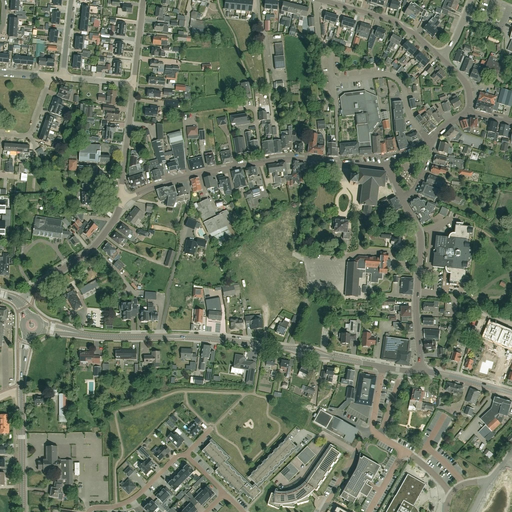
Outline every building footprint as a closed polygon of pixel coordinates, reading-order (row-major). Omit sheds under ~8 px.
[(388,0),(388,3),(391,4),(389,9),(397,11),(399,4),(395,3),(396,0),(395,0),(388,0)] [(442,9),(448,11),(450,8),(451,9),(455,11),(458,4),(449,0),(447,0),(445,0),(443,4),(444,4),(442,9)] [(284,12),(287,13),(290,4),(283,3),(281,11),(280,14),(283,15),(284,12)] [(404,14),(409,17),(416,6),(417,5),(414,3),(413,4),(410,3),(404,14)] [(20,5),(11,4),(11,11),(15,11),(15,15),(17,15),(22,15),(25,15),(26,12),(20,11),(20,8),(21,8),(21,5),(20,5)] [(296,6),(290,4),(287,13),(294,14),(296,6)] [(131,13),(132,6),(123,5),(123,9),(118,9),(117,15),(127,16),(127,12),(131,13)] [(296,15),(300,16),(302,7),(302,6),(298,5),(298,6),(296,6),(294,14),(293,19),(295,19),(296,15)] [(423,18),(427,12),(416,6),(409,17),(415,20),(419,12),(422,14),(420,16),(423,18)] [(306,17),(308,9),(302,7),(300,16),(299,21),(302,21),(303,17),(306,17)] [(156,8),(155,17),(158,17),(158,21),(164,22),(165,16),(162,15),(163,8),(156,8)] [(199,20),(200,17),(200,16),(197,15),(198,13),(193,11),(191,13),(191,18),(196,20),(196,19),(199,20)] [(324,20),(323,22),(325,22),(329,24),(331,15),(325,13),(324,20)] [(331,15),(329,24),(333,25),(335,25),(336,23),(338,17),(331,15)] [(423,29),(427,33),(433,28),(438,22),(440,17),(435,15),(434,19),(436,20),(433,24),(430,21),(423,29)] [(343,18),(341,25),(341,28),(342,28),(343,29),(344,28),(347,29),(349,20),(343,18)] [(191,20),(190,28),(192,28),(204,30),(205,22),(196,21),(191,20)] [(347,29),(351,30),(350,30),(353,31),(355,22),(353,21),(349,20),(347,29)] [(440,23),(438,22),(433,28),(427,33),(432,38),(438,32),(435,29),(436,28),(436,27),(440,23)] [(155,24),(154,30),(162,31),(162,33),(168,33),(169,25),(163,24),(159,24),(159,25),(155,24)] [(329,33),(327,41),(330,42),(329,43),(333,44),(335,34),(333,34),(334,28),(333,27),(333,25),(329,24),(328,28),(328,32),(329,33)] [(357,25),(355,33),(359,34),(358,36),(367,39),(368,36),(369,34),(371,27),(363,24),(361,24),(360,26),(357,25)] [(49,33),(49,37),(57,38),(58,31),(52,31),(53,28),(48,28),(45,27),(45,30),(49,31),(49,33)] [(377,28),(375,34),(374,36),(370,35),(368,42),(374,44),(376,37),(384,40),(386,36),(384,35),(386,32),(382,30),(377,28)] [(124,37),(125,30),(117,29),(114,29),(110,29),(110,31),(117,32),(117,36),(124,37)] [(389,52),(391,49),(397,37),(392,35),(389,41),(392,43),(389,48),(388,48),(386,51),(389,53),(389,52)] [(167,46),(168,37),(156,36),(156,37),(153,37),(153,44),(167,46)] [(391,49),(393,50),(396,45),(398,46),(402,39),(401,39),(397,37),(391,49)] [(335,38),(333,45),(338,47),(339,44),(342,45),(343,43),(339,42),(340,40),(339,39),(335,38)] [(406,53),(412,46),(407,42),(402,47),(404,48),(403,50),(406,53)] [(275,69),(285,68),(282,43),(274,44),(275,57),(274,57),(275,69)] [(412,46),(406,53),(411,57),(416,51),(412,46)] [(165,57),(165,53),(161,52),(161,50),(152,49),(151,56),(165,57)] [(464,52),(458,50),(454,61),(460,63),(464,52)] [(415,61),(419,64),(424,58),(420,53),(415,58),(417,60),(415,61)] [(38,66),(46,66),(47,59),(43,59),(43,54),(40,54),(39,57),(38,66)] [(50,60),(47,59),(46,66),(54,67),(54,61),(55,55),(51,55),(50,60)] [(491,64),(492,62),(494,58),(490,56),(488,60),(486,66),(483,71),(486,72),(497,77),(501,68),(491,64)] [(424,58),(419,64),(423,68),(429,62),(424,58)] [(472,64),(473,61),(466,59),(465,59),(460,72),(468,75),(472,64)] [(164,69),(164,65),(163,65),(163,63),(159,63),(159,61),(155,61),(155,62),(151,61),(150,68),(158,68),(158,72),(163,73),(164,69)] [(483,71),(486,66),(480,64),(479,67),(474,65),(472,69),(473,70),(469,77),(474,79),(475,81),(477,82),(479,81),(480,82),(482,77),(484,78),(486,72),(483,71)] [(426,75),(428,73),(428,74),(433,68),(430,65),(424,72),(423,73),(426,75)] [(120,75),(121,69),(113,68),(110,68),(106,67),(97,66),(96,72),(101,73),(102,69),(106,70),(110,70),(110,71),(113,71),(113,74),(120,75)] [(436,72),(435,73),(431,77),(436,81),(439,78),(442,80),(445,76),(442,74),(443,72),(437,67),(434,70),(436,72)] [(410,84),(414,79),(412,76),(410,77),(408,75),(406,78),(405,80),(407,81),(410,84)] [(251,98),(249,88),(248,83),(241,84),(244,99),(251,98)] [(69,101),(71,95),(68,94),(70,89),(61,86),(59,94),(64,95),(63,99),(69,101)] [(480,93),(477,101),(493,106),(495,100),(498,101),(502,89),(495,87),(494,91),(496,92),(495,97),(480,93)] [(493,106),(477,101),(475,110),(491,114),(492,112),(492,109),(497,110),(499,104),(505,106),(511,107),(511,102),(511,92),(502,89),(498,101),(495,100),(493,106)] [(106,97),(106,96),(99,95),(98,102),(104,102),(104,103),(107,104),(114,105),(116,92),(108,91),(107,97),(106,97)] [(379,124),(381,121),(377,97),(365,92),(363,92),(358,93),(346,94),(344,94),(340,98),(342,117),(355,115),(358,142),(359,142),(360,156),(371,154),(371,151),(372,151),(373,151),(372,137),(372,133),(379,124)] [(457,106),(461,104),(457,98),(455,95),(453,97),(454,100),(451,102),(454,108),(455,108),(456,108),(458,107),(457,106)] [(61,117),(63,110),(64,108),(60,107),(61,105),(62,106),(63,105),(63,103),(63,102),(62,102),(62,101),(54,98),(51,106),(50,110),(49,113),(61,117)] [(409,100),(411,110),(421,107),(420,102),(415,103),(414,99),(409,100)] [(171,108),(178,109),(179,102),(171,101),(165,101),(165,102),(165,107),(170,108),(171,108)] [(405,125),(404,125),(404,121),(404,120),(404,119),(403,119),(403,118),(403,115),(403,113),(403,110),(403,109),(402,109),(402,102),(392,102),(392,103),(393,103),(394,120),(395,133),(397,133),(397,137),(396,138),(400,151),(409,148),(404,135),(404,132),(406,132),(405,125)] [(85,105),(85,107),(88,108),(87,116),(87,117),(84,116),(84,118),(86,118),(91,118),(92,118),(93,108),(95,108),(96,109),(97,105),(85,104),(85,105)] [(115,107),(111,107),(103,106),(103,111),(106,111),(105,118),(106,118),(105,119),(110,120),(110,118),(118,119),(119,111),(114,111),(115,107)] [(150,106),(150,110),(145,109),(145,116),(153,117),(153,115),(157,115),(158,107),(150,106)] [(438,123),(443,119),(437,111),(433,114),(430,109),(426,112),(430,117),(432,115),(438,123)] [(266,114),(266,112),(258,112),(259,121),(266,121),(267,125),(270,124),(269,114),(266,114)] [(428,135),(436,129),(432,124),(433,123),(432,121),(431,122),(429,120),(431,119),(426,113),(421,117),(419,114),(415,118),(428,135)] [(239,125),(249,123),(249,119),(246,119),(246,114),(238,115),(239,125)] [(59,124),(53,122),(54,119),(56,120),(57,117),(53,115),(52,118),(47,116),(45,122),(57,126),(58,127),(59,124)] [(238,125),(239,125),(238,115),(230,117),(231,124),(238,123),(238,125)] [(218,126),(228,124),(226,117),(217,119),(218,126)] [(477,128),(478,123),(476,123),(476,119),(470,119),(463,121),(460,122),(463,130),(469,132),(470,128),(473,128),(477,128)] [(101,121),(101,126),(102,126),(107,127),(106,131),(113,132),(115,132),(116,131),(116,129),(115,129),(115,128),(115,126),(110,125),(107,124),(107,121),(101,121)] [(318,129),(325,129),(325,121),(317,121),(318,129)] [(374,154),(386,153),(384,144),(383,144),(382,133),(383,133),(382,125),(381,121),(379,124),(372,133),(372,137),(373,151),(374,154)] [(50,131),(51,128),(56,129),(57,126),(45,122),(43,128),(50,131)] [(497,133),(498,123),(490,122),(489,124),(489,126),(487,132),(488,132),(487,138),(491,139),(492,138),(495,139),(494,142),(498,142),(499,136),(499,133),(497,133)] [(507,137),(509,127),(502,125),(499,136),(507,137)] [(197,127),(187,128),(187,136),(198,135),(197,127)] [(452,139),(454,141),(457,141),(459,139),(462,135),(456,130),(455,131),(452,127),(443,137),(449,142),(452,139)] [(43,128),(41,134),(53,138),(54,135),(49,134),(50,131),(43,128)] [(102,131),(102,136),(103,136),(105,136),(104,140),(106,140),(112,141),(113,132),(106,131),(102,131)] [(287,136),(281,137),(281,141),(282,149),(283,149),(283,151),(286,150),(287,149),(289,148),(288,142),(291,142),(290,136),(291,136),(291,131),(289,131),(287,132),(287,136)] [(302,139),(297,136),(297,131),(294,131),(293,136),(292,136),(292,142),(295,142),(294,150),(296,151),(296,152),(302,153),(302,147),(303,148),(303,145),(302,145),(302,144),(300,144),(300,142),(302,139)] [(169,171),(174,170),(177,172),(178,173),(178,172),(180,168),(185,168),(182,141),(180,132),(167,135),(169,146),(170,146),(174,159),(170,160),(171,164),(167,165),(169,171)] [(250,153),(259,151),(257,141),(252,142),(250,132),(245,133),(248,153),(250,152),(250,153)] [(314,132),(314,134),(310,134),(309,143),(308,154),(318,155),(323,155),(324,145),(323,145),(324,141),(324,140),(322,135),(320,135),(317,135),(317,133),(314,132)] [(411,147),(422,141),(417,132),(405,136),(411,147)] [(163,139),(163,133),(157,134),(158,141),(152,142),(158,164),(162,163),(166,162),(165,158),(165,159),(163,153),(164,153),(163,139)] [(53,138),(41,134),(39,140),(46,142),(47,139),(52,141),(53,138)] [(335,141),(331,141),(331,136),(327,136),(327,157),(337,157),(337,149),(335,149),(335,141)] [(267,141),(267,140),(265,140),(265,138),(261,139),(263,155),(274,154),(272,141),(267,141)] [(387,153),(397,151),(394,138),(384,140),(387,153)] [(274,154),(282,153),(280,141),(276,141),(273,141),(274,154)] [(349,155),(359,154),(358,143),(340,144),(341,156),(349,155)] [(450,146),(449,146),(450,145),(440,143),(438,152),(445,154),(444,154),(446,155),(446,154),(447,154),(451,155),(452,149),(450,148),(450,146)] [(80,144),(79,161),(100,162),(109,163),(110,155),(100,154),(100,146),(80,144)] [(21,168),(21,169),(24,169),(27,169),(28,169),(28,167),(24,167),(25,156),(32,156),(32,151),(29,151),(29,146),(23,146),(22,158),(22,164),(21,168)] [(469,155),(471,149),(465,147),(463,153),(469,155)] [(39,156),(44,153),(40,148),(35,151),(39,156)] [(223,164),(232,162),(230,150),(220,153),(223,164)] [(135,186),(138,185),(134,172),(133,171),(137,170),(135,166),(137,157),(135,151),(132,151),(131,156),(130,156),(129,168),(129,172),(129,173),(128,173),(129,177),(128,177),(129,179),(128,179),(129,183),(130,183),(131,187),(133,187),(133,188),(135,187),(135,186)] [(214,165),(215,164),(214,161),(215,160),(214,157),(213,157),(212,152),(206,154),(205,154),(206,161),(207,161),(208,166),(211,165),(211,166),(214,165)] [(450,167),(458,168),(458,169),(462,170),(463,160),(454,159),(446,158),(435,155),(433,164),(444,167),(444,166),(450,167)] [(204,168),(202,160),(202,157),(194,159),(195,161),(194,162),(195,166),(194,166),(195,170),(204,168)] [(292,176),(292,178),(299,178),(299,183),(302,183),(303,175),(302,175),(302,172),(304,172),(304,164),(298,163),(293,162),(293,163),(292,166),(293,166),(292,176)] [(158,164),(149,166),(149,170),(151,170),(152,171),(151,172),(154,181),(161,179),(160,176),(163,176),(161,170),(164,169),(162,163),(158,164)] [(283,177),(287,176),(286,163),(279,164),(280,172),(282,172),(283,177)] [(280,172),(279,164),(268,165),(269,174),(273,173),(273,178),(274,178),(274,183),(274,185),(272,186),(274,189),(280,186),(280,185),(281,185),(280,179),(280,177),(277,177),(277,173),(280,172)] [(90,166),(83,166),(83,172),(90,172),(89,179),(96,179),(97,166),(90,165),(90,166)] [(446,174),(447,171),(450,171),(450,168),(445,167),(445,169),(441,167),(440,168),(432,166),(430,172),(439,175),(439,172),(446,174)] [(249,184),(251,189),(252,194),(253,197),(247,200),(251,208),(257,206),(254,199),(260,196),(259,191),(260,191),(258,187),(254,188),(252,182),(251,182),(250,181),(254,180),(254,182),(256,181),(257,186),(259,185),(259,187),(263,187),(262,185),(260,176),(257,177),(257,176),(258,174),(257,169),(256,169),(255,168),(254,168),(254,167),(247,169),(245,170),(245,172),(248,184),(249,184)] [(387,181),(388,178),(385,177),(386,172),(358,169),(357,172),(357,177),(354,176),(350,176),(350,179),(350,180),(349,184),(353,184),(353,185),(356,186),(356,185),(362,185),(360,202),(360,205),(364,206),(363,211),(363,212),(365,216),(368,216),(371,213),(372,207),(376,207),(376,206),(377,204),(378,190),(378,187),(384,188),(385,183),(387,183),(387,181)] [(144,183),(143,179),(144,178),(143,175),(143,174),(144,174),(143,172),(142,170),(140,170),(135,171),(136,172),(134,172),(138,185),(141,184),(141,185),(144,185),(144,183)] [(242,188),(246,187),(242,173),(242,170),(231,172),(236,189),(242,188)] [(444,182),(444,181),(429,175),(427,179),(426,183),(439,189),(441,189),(443,185),(444,182)] [(216,180),(212,181),(211,177),(204,179),(207,189),(214,187),(215,192),(218,191),(216,180)] [(224,192),(231,190),(229,179),(226,180),(226,177),(218,179),(220,185),(219,185),(219,189),(223,188),(224,192)] [(198,192),(202,190),(199,178),(190,180),(192,185),(191,186),(191,188),(192,187),(193,193),(198,192)] [(82,190),(93,190),(93,189),(98,188),(103,188),(102,182),(102,181),(82,184),(82,190)] [(436,195),(439,189),(423,183),(421,188),(418,194),(434,201),(436,195)] [(164,188),(156,190),(159,198),(160,198),(161,201),(168,199),(167,207),(168,207),(173,208),(175,204),(176,201),(176,197),(176,194),(175,194),(173,185),(164,188)] [(176,201),(175,204),(179,202),(185,201),(188,200),(189,195),(186,195),(184,187),(183,188),(177,189),(179,196),(178,197),(176,197),(176,201)] [(253,197),(251,191),(248,191),(248,192),(244,194),(245,197),(246,199),(253,197)] [(82,205),(87,205),(87,206),(93,206),(93,205),(97,205),(97,193),(93,193),(82,193),(82,201),(82,202),(82,204),(82,205)] [(395,212),(402,208),(397,198),(396,199),(395,197),(388,200),(391,205),(388,207),(391,213),(393,214),(394,213),(395,212)] [(416,215),(422,225),(430,219),(428,216),(432,214),(435,205),(422,200),(421,201),(419,197),(409,203),(416,215)] [(227,210),(220,213),(221,214),(216,216),(208,199),(201,202),(199,203),(196,204),(198,207),(196,208),(197,210),(203,223),(209,235),(210,235),(216,243),(217,243),(219,247),(232,241),(232,240),(233,240),(232,239),(239,235),(227,210)] [(0,202),(0,214),(2,215),(2,218),(11,219),(11,211),(5,210),(5,202),(0,202)] [(140,220),(144,215),(135,208),(130,214),(126,220),(132,225),(137,218),(140,220)] [(0,234),(4,235),(5,227),(10,227),(11,219),(2,218),(2,222),(0,221),(0,234)] [(34,227),(33,235),(55,238),(61,239),(61,238),(67,239),(67,235),(68,235),(69,234),(70,233),(62,231),(63,228),(61,227),(62,221),(57,220),(48,218),(47,221),(36,219),(35,224),(34,227)] [(188,219),(186,225),(194,228),(195,227),(196,223),(197,222),(188,219)] [(349,240),(350,233),(346,233),(347,222),(347,221),(344,221),(344,222),(336,221),(335,221),(334,221),(333,222),(333,223),(333,224),(334,225),(335,225),(335,233),(337,233),(338,232),(343,232),(343,239),(349,240)] [(78,225),(81,228),(80,229),(75,223),(72,226),(80,236),(83,233),(89,238),(90,237),(92,235),(91,235),(93,233),(83,225),(80,222),(78,225)] [(85,222),(83,225),(93,233),(95,230),(96,230),(97,228),(97,227),(91,222),(89,225),(85,222)] [(470,252),(469,250),(468,249),(469,242),(468,242),(469,234),(472,234),(472,228),(470,228),(470,227),(462,226),(462,224),(456,223),(455,226),(454,234),(452,234),(450,235),(449,236),(448,238),(436,237),(434,251),(432,267),(442,268),(445,269),(445,271),(446,272),(447,273),(448,273),(450,274),(449,282),(449,285),(456,286),(456,283),(464,284),(464,283),(466,283),(467,277),(465,277),(465,271),(465,269),(466,269),(467,262),(468,261),(469,260),(470,259),(470,257),(471,256),(471,254),(470,253),(470,252)] [(130,234),(131,235),(133,233),(129,231),(130,230),(127,227),(126,228),(122,225),(122,226),(121,228),(120,227),(118,229),(119,230),(118,231),(127,237),(130,234)] [(148,233),(138,229),(138,230),(136,234),(146,237),(148,233)] [(67,235),(67,239),(70,243),(71,242),(74,247),(79,243),(75,237),(74,237),(70,233),(69,234),(68,235),(67,235)] [(116,234),(114,236),(113,236),(111,238),(112,239),(119,245),(121,242),(124,244),(127,241),(121,236),(120,237),(116,234)] [(404,244),(404,242),(404,241),(402,241),(402,240),(402,236),(393,236),(392,242),(391,241),(391,245),(393,245),(393,248),(401,248),(401,245),(403,245),(404,244)] [(205,247),(206,241),(197,239),(196,243),(187,241),(186,246),(187,246),(185,253),(194,256),(196,248),(197,248),(197,245),(205,247)] [(110,257),(113,260),(118,255),(115,252),(116,251),(108,244),(107,244),(106,245),(106,246),(105,246),(106,247),(103,250),(110,257)] [(171,268),(175,252),(169,251),(165,266),(171,268)] [(380,258),(362,257),(359,257),(356,259),(355,261),(348,260),(348,263),(347,263),(345,290),(345,297),(358,297),(358,296),(360,296),(361,289),(358,288),(359,279),(362,279),(362,273),(371,274),(370,283),(378,283),(378,279),(382,279),(382,273),(386,274),(387,268),(390,268),(390,264),(390,260),(387,260),(388,254),(381,253),(380,258)] [(9,276),(9,254),(3,254),(3,261),(1,261),(0,275),(9,276)] [(116,262),(113,266),(119,271),(124,266),(118,260),(116,262)] [(412,295),(413,279),(401,278),(400,294),(412,295)] [(83,294),(99,286),(97,282),(95,280),(80,289),(81,291),(83,294)] [(74,311),(82,306),(75,295),(77,294),(73,287),(62,293),(66,300),(67,299),(72,307),(74,311)] [(233,287),(222,289),(224,297),(230,296),(235,295),(233,287)] [(201,293),(201,288),(194,288),(193,297),(202,298),(202,294),(201,293)] [(220,298),(205,300),(207,312),(209,312),(208,319),(215,320),(221,320),(222,313),(222,311),(220,298)] [(433,308),(438,308),(438,301),(434,301),(434,304),(424,303),(423,311),(433,312),(433,308)] [(394,306),(394,311),(398,311),(398,315),(401,315),(401,318),(401,319),(407,319),(407,317),(410,317),(410,316),(411,315),(411,313),(410,313),(410,311),(411,311),(411,309),(410,308),(410,307),(405,308),(402,308),(402,306),(398,306),(395,306),(394,306)] [(0,345),(1,346),(4,326),(4,320),(6,320),(6,319),(8,318),(8,312),(7,310),(7,309),(1,308),(0,307),(0,345)] [(148,321),(151,321),(158,321),(158,313),(153,313),(153,307),(148,307),(148,312),(148,321)] [(131,321),(131,316),(132,316),(132,317),(137,317),(137,314),(137,313),(139,313),(139,310),(137,310),(137,311),(123,311),(120,311),(120,317),(123,317),(123,321),(131,321)] [(195,314),(195,323),(196,323),(199,323),(201,323),(202,318),(202,319),(203,314),(203,312),(203,311),(195,310),(195,314)] [(249,316),(245,317),(245,324),(250,323),(251,330),(262,328),(261,320),(254,321),(254,316),(249,316)] [(243,327),(243,320),(238,321),(238,319),(230,320),(231,330),(238,330),(238,328),(243,327)] [(341,344),(342,344),(342,345),(345,345),(345,344),(349,344),(349,340),(355,341),(356,336),(360,336),(361,326),(361,319),(357,319),(356,321),(350,321),(350,324),(349,324),(348,329),(346,329),(346,334),(342,333),(342,334),(339,334),(339,338),(342,338),(341,344)] [(289,322),(285,320),(282,327),(279,334),(280,334),(279,335),(283,336),(285,332),(287,333),(289,330),(286,329),(289,322)] [(401,324),(401,323),(393,323),(393,327),(395,330),(396,331),(406,331),(406,332),(413,332),(413,324),(405,324),(401,324)] [(448,330),(457,334),(459,329),(450,325),(448,330)] [(439,339),(439,331),(424,330),(423,330),(424,338),(425,338),(432,338),(439,339)] [(511,339),(489,331),(484,346),(511,356),(511,353),(511,339)] [(363,333),(363,336),(362,346),(369,347),(370,344),(375,345),(375,338),(370,338),(370,337),(370,334),(363,333)] [(409,343),(409,341),(385,337),(382,359),(387,360),(396,362),(396,364),(408,365),(410,353),(408,353),(409,343)] [(460,337),(457,342),(467,346),(469,340),(460,337)] [(432,338),(425,338),(425,341),(424,341),(425,349),(428,349),(428,350),(433,350),(436,349),(436,345),(435,341),(432,341),(432,338)] [(203,360),(203,363),(206,364),(206,358),(209,359),(209,361),(213,362),(215,352),(210,352),(211,347),(207,346),(206,353),(205,358),(205,360),(203,360)] [(196,357),(196,354),(192,354),(192,350),(186,350),(186,349),(181,349),(181,359),(192,359),(192,361),(196,361),(196,357)] [(116,360),(136,360),(136,350),(132,350),(120,350),(120,351),(115,351),(116,360)] [(461,361),(461,357),(460,357),(461,354),(460,354),(461,351),(457,350),(456,353),(453,352),(451,361),(452,361),(452,362),(454,362),(455,362),(458,363),(459,361),(461,361)] [(100,363),(100,356),(94,356),(94,353),(80,352),(80,361),(93,362),(93,363),(100,363)] [(152,363),(159,363),(159,352),(152,352),(152,356),(149,356),(144,357),(144,363),(152,363)] [(233,368),(236,369),(236,368),(243,370),(248,370),(246,384),(253,385),(255,369),(256,363),(248,362),(245,361),(246,359),(244,359),(244,357),(236,355),(234,366),(233,368)] [(275,372),(276,366),(274,365),(275,359),(267,358),(266,365),(267,365),(266,366),(270,367),(270,366),(272,366),(271,372),(271,375),(272,375),(271,377),(274,378),(275,376),(275,372)] [(465,368),(466,368),(466,369),(468,369),(471,369),(473,364),(475,365),(476,360),(471,358),(471,360),(467,359),(465,368)] [(483,360),(479,369),(486,372),(488,366),(491,367),(493,362),(487,359),(486,361),(483,360)] [(287,368),(286,372),(285,377),(289,378),(290,373),(291,367),(288,366),(289,362),(285,361),(283,360),(283,361),(281,361),(280,367),(281,367),(281,370),(284,370),(285,368),(287,368)] [(190,362),(190,366),(186,366),(186,370),(190,370),(196,370),(196,362),(190,362)] [(499,365),(495,374),(502,376),(504,370),(507,372),(509,366),(503,363),(502,366),(499,365)] [(313,375),(316,369),(313,368),(312,369),(307,367),(307,368),(302,366),(299,372),(307,375),(308,372),(311,373),(310,374),(313,375)] [(332,383),(334,370),(327,368),(326,372),(326,375),(329,375),(327,382),(332,383)] [(353,382),(354,372),(347,370),(345,380),(348,381),(348,385),(352,386),(352,382),(353,382)] [(372,393),(374,378),(363,376),(363,375),(360,375),(355,403),(370,405),(372,393)] [(445,391),(453,393),(455,385),(447,383),(445,391)] [(463,387),(455,385),(453,393),(461,395),(463,387)] [(306,387),(305,392),(313,395),(315,390),(307,387),(306,387)] [(351,389),(348,388),(347,398),(346,402),(350,403),(351,402),(353,402),(353,399),(354,399),(355,389),(351,389)] [(466,402),(470,404),(475,391),(470,389),(466,402)] [(432,414),(433,411),(432,411),(433,405),(421,403),(423,392),(413,390),(411,400),(410,400),(409,406),(416,407),(415,409),(428,411),(428,413),(432,414)] [(480,393),(475,391),(470,404),(475,405),(480,393)] [(34,403),(35,403),(36,403),(35,405),(39,405),(39,403),(43,403),(43,402),(47,402),(47,397),(35,397),(35,400),(34,400),(34,403)] [(486,425),(478,432),(485,439),(485,438),(488,441),(496,433),(494,431),(502,423),(502,422),(504,416),(507,417),(508,416),(511,405),(511,402),(510,402),(507,401),(502,400),(500,399),(497,398),(495,397),(494,399),(491,409),(480,419),(486,425)] [(473,414),(474,409),(467,407),(465,412),(464,414),(471,417),(473,414)] [(356,433),(337,423),(337,422),(338,421),(320,411),(314,422),(339,436),(340,436),(341,437),(351,443),(356,433)] [(0,433),(9,433),(9,424),(8,424),(7,415),(0,414),(0,433)] [(193,437),(201,429),(197,426),(198,425),(199,425),(201,422),(197,418),(194,421),(196,422),(195,424),(195,423),(192,426),(192,425),(188,428),(189,429),(187,431),(193,437)] [(175,431),(177,433),(173,437),(171,434),(167,438),(178,448),(182,444),(181,443),(182,442),(184,440),(179,436),(182,433),(177,428),(175,431)] [(455,441),(458,438),(463,431),(462,430),(453,439),(455,441)] [(475,436),(470,442),(474,446),(476,443),(475,442),(478,438),(475,436)] [(296,451),(299,448),(297,445),(296,446),(287,438),(286,438),(287,439),(282,444),(281,444),(276,450),(275,449),(276,450),(271,455),(270,455),(270,456),(265,461),(265,460),(264,461),(265,461),(260,466),(259,466),(259,467),(254,472),(254,471),(253,472),(254,472),(249,477),(248,477),(256,485),(252,489),(225,462),(228,459),(213,444),(215,442),(211,439),(209,441),(210,443),(201,452),(202,452),(202,451),(208,457),(207,457),(207,458),(208,457),(213,462),(213,463),(219,468),(217,469),(215,471),(215,472),(215,471),(221,477),(220,477),(221,477),(226,482),(226,483),(226,482),(232,488),(231,488),(232,488),(238,493),(237,494),(238,493),(241,490),(243,492),(244,492),(244,493),(246,495),(246,496),(246,495),(252,500),(251,501),(252,501),(261,492),(257,489),(261,485),(267,479),(294,451),(295,450),(296,451)] [(157,447),(151,452),(154,455),(154,456),(159,461),(162,458),(163,458),(170,451),(165,446),(162,449),(162,448),(160,450),(157,447)] [(63,484),(63,480),(66,480),(66,485),(72,485),(72,473),(72,471),(72,461),(65,461),(65,462),(62,462),(62,461),(61,461),(61,460),(58,460),(58,447),(46,447),(46,460),(43,460),(43,462),(38,462),(38,461),(38,466),(38,470),(43,469),(43,471),(57,471),(57,480),(57,483),(55,483),(53,488),(51,488),(50,497),(59,498),(58,500),(62,500),(63,494),(60,494),(61,490),(62,484),(63,484)] [(150,456),(141,448),(138,451),(142,456),(143,455),(147,459),(150,456)] [(331,448),(310,479),(306,484),(302,488),(299,490),(296,492),(293,493),(289,494),(286,495),(282,495),(278,495),(275,495),(271,494),(267,505),(274,508),(274,506),(282,506),(282,507),(290,508),(289,506),(296,503),(297,505),(304,503),(304,502),(303,501),(309,496),(308,495),(310,493),(311,492),(312,491),(314,490),(316,491),(319,486),(318,485),(321,481),(322,482),(325,477),(324,476),(327,472),(328,473),(331,468),(333,463),(334,464),(337,458),(340,454),(331,448)] [(490,459),(493,454),(487,449),(484,454),(490,459)] [(305,466),(308,462),(312,459),(303,450),(296,457),(305,466)] [(368,481),(371,483),(380,467),(363,457),(362,459),(359,458),(358,462),(357,466),(356,470),(354,472),(353,474),(341,495),(340,497),(353,504),(359,493),(367,497),(372,488),(366,484),(367,483),(368,481)] [(153,463),(149,459),(145,463),(144,462),(139,467),(146,475),(151,470),(149,468),(150,467),(153,463)] [(284,470),(292,478),(299,471),(291,463),(284,470)] [(183,469),(190,476),(194,472),(193,471),(194,470),(192,469),(191,469),(187,465),(183,469)] [(128,477),(133,472),(129,468),(124,473),(128,477)] [(190,476),(183,469),(179,473),(186,479),(189,476),(190,476)] [(500,511),(511,487),(511,480),(511,478),(511,475),(505,472),(504,475),(499,473),(481,511),(500,511)] [(186,479),(179,473),(176,477),(182,483),(186,479)] [(418,511),(416,508),(414,506),(420,496),(426,484),(408,474),(396,496),(395,496),(386,511),(418,511)] [(182,483),(176,477),(172,480),(171,480),(179,487),(178,487),(182,483)] [(200,479),(195,484),(198,486),(202,482),(205,479),(202,477),(200,479)] [(136,487),(129,480),(121,487),(129,494),(136,487)] [(179,487),(171,480),(167,484),(172,489),(171,489),(173,491),(174,491),(175,491),(179,487)] [(203,491),(210,499),(215,494),(207,487),(203,491)] [(163,489),(159,493),(168,501),(173,495),(170,491),(169,491),(167,493),(163,489)] [(203,491),(199,495),(205,502),(206,501),(207,502),(210,499),(203,491)] [(165,503),(168,501),(159,493),(156,497),(161,502),(159,504),(163,509),(167,505),(165,503)] [(205,502),(199,495),(195,499),(201,506),(202,505),(203,506),(206,503),(205,502)] [(152,501),(148,505),(154,511),(158,508),(162,511),(163,511),(165,510),(163,509),(159,504),(157,506),(152,501)]
